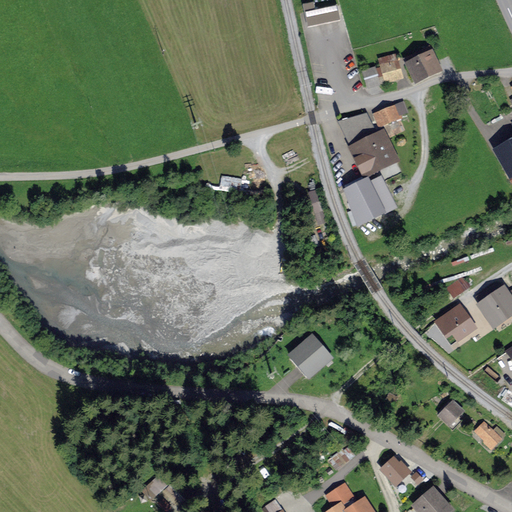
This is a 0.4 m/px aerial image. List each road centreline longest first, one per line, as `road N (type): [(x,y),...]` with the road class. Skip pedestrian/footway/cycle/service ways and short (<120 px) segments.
road 1 (unclassified): [(328,407),(83,381),(44,365),(0,323)]
road 2 (unclassified): [(312,116),(155,161),(0,176)]
road 3 (track): [(328,407),(403,338),(511,266)]
road 4 (residential): [(511,511),(328,407)]
road 5 (residential): [(511,71),(450,76),(312,116)]
road 6 (track): [(328,407),(185,509)]
